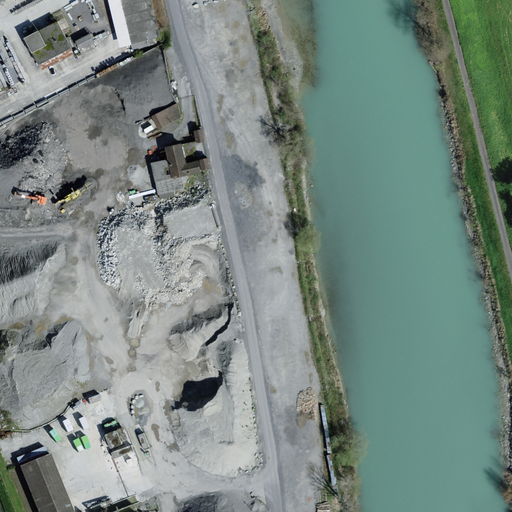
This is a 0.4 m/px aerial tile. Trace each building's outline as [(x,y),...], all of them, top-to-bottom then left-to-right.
[(159,36),(149,0),(111,0),(124,45),(159,36)] [(71,47),(58,22),(29,37),(42,62),(71,47)] [(159,126),(184,116),(178,102),(153,111),(159,126)] [(159,194),(183,188),(180,176),(200,171),(198,162),(185,165),(180,144),(166,148),(169,160),(152,164),(159,194)] [(74,511),(51,453),(21,465),(39,511),(74,511)]
